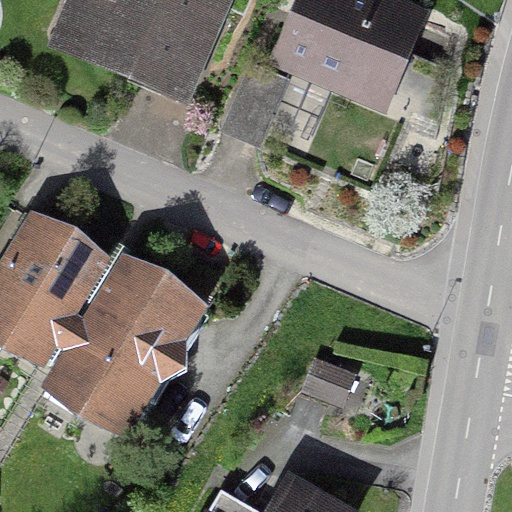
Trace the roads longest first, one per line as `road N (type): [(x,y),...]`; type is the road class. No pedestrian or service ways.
road 1 (residential): [(485,323),(0,129)]
road 2 (tertiary): [(511,176),(485,323)]
road 3 (tertiary): [(474,390),(453,511)]
